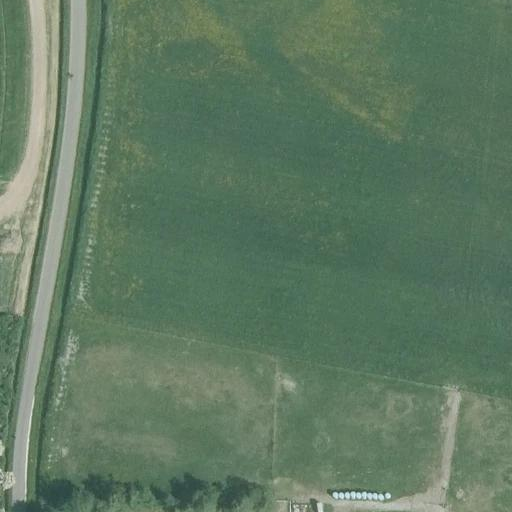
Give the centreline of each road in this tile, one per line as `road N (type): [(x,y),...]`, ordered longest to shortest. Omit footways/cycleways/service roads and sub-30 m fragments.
road 1 (unclassified): [(20,511),(24,429),(74,122),(79,0)]
road 2 (track): [(0,203),(27,184),(38,0)]
